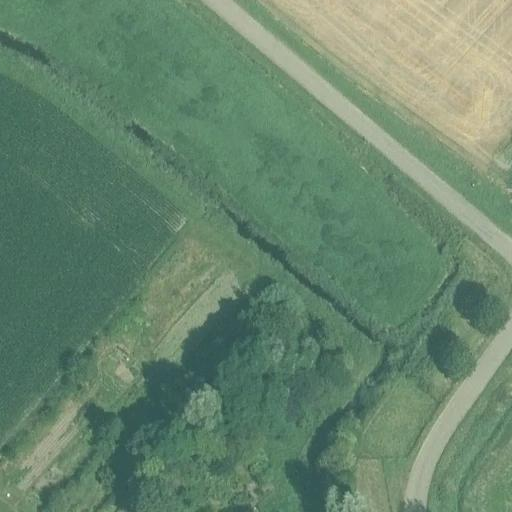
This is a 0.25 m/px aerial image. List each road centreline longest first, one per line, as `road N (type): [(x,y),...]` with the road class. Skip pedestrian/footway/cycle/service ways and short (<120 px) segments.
road 1 (unclassified): [(511,250),(216,0)]
road 2 (unclassified): [(416,511),(435,447),(511,331)]
